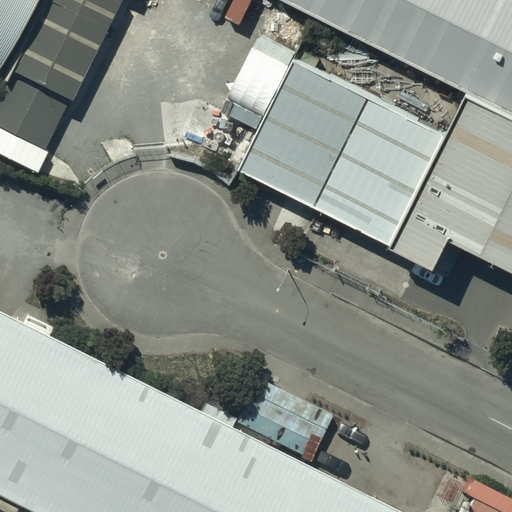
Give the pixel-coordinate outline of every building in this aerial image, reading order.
[(42,0),(0,84),(0,125),(3,126),(0,131),(0,156),(23,168),(35,144),(43,147),(115,0),(42,0)] [(511,0),(320,0),(451,64),(511,94),(511,0)] [(428,111),(273,34),(217,146),(372,223),(428,111)] [(428,111),(372,223),(412,243),(429,208),(511,249),(511,94),(451,64),(428,111)] [(74,162),(45,153),(38,178),(67,186),(74,162)] [(0,290),(0,462),(100,511),(499,511),(455,490),(445,511),(0,290)]
